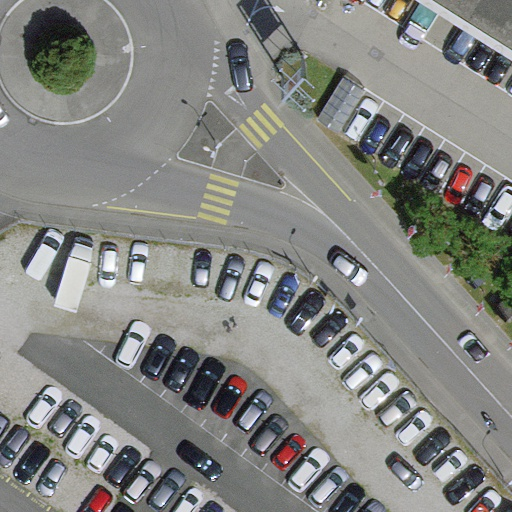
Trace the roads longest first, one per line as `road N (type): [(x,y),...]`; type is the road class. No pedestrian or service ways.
road 1 (unclassified): [(58,163),(338,227)]
road 2 (unclassified): [(338,227),(317,183),(167,14)]
road 3 (unclassified): [(511,418),(338,227)]
road 4 (unclassified): [(58,163),(107,154),(156,112),(174,58),(167,14)]
